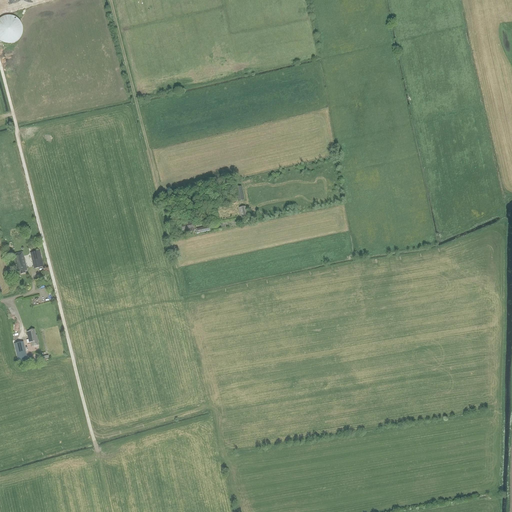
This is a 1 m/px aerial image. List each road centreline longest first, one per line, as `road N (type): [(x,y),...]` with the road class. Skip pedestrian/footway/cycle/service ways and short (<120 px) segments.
road 1 (track): [(0,64),(93,441)]
road 2 (track): [(110,0),(161,208)]
